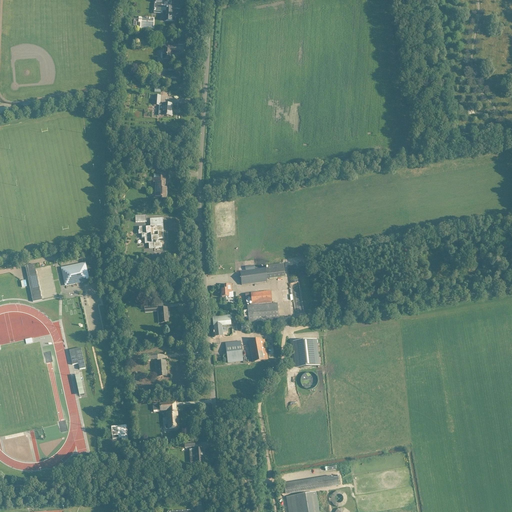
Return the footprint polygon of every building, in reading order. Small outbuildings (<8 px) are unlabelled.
[(154,0),(154,3),(156,3),(155,10),(167,11),(167,21),(176,22),(176,15),(178,14),(178,13),(176,13),(176,9),(180,9),(176,9),(172,8),(172,2),(167,1),(162,1),(162,0),(154,0)] [(162,60),(164,60),(171,60),(171,54),(175,54),(176,46),(169,46),(169,49),(165,49),(164,51),(161,51),(161,58),(162,59),(162,60)] [(172,113),(172,109),(172,105),(164,104),(164,111),(160,111),(160,116),(163,116),(171,117),(171,116),(172,116),(173,113),(172,113)] [(165,175),(161,175),(161,179),(151,179),(151,183),(156,184),(156,198),(162,198),(162,200),(166,200),(167,189),(164,189),(164,181),(165,181),(165,175)] [(164,231),(162,231),(162,226),(163,226),(163,225),(162,225),(150,225),(150,227),(139,227),(139,231),(138,231),(138,234),(142,234),(142,239),(145,238),(146,243),(149,243),(150,247),(154,247),(154,248),(155,248),(161,248),(160,242),(158,242),(158,239),(163,239),(163,234),(162,231),(164,231)] [(85,264),(62,269),(66,286),(89,281),(95,279),(91,262),(85,264)] [(42,300),(34,264),(25,266),(28,280),(30,286),(33,301),(33,302),(42,300)] [(266,269),(240,272),(242,285),(267,282),(267,280),(285,278),(283,265),(267,266),(268,269),(266,269)] [(224,285),(224,289),(221,289),(222,297),(228,297),(228,298),(233,298),(232,293),(232,285),(224,285)] [(263,293),(245,295),(246,299),(251,298),(252,307),(247,307),(248,311),(248,317),(249,323),(279,320),(277,304),(259,306),(258,305),(272,303),(271,292),(263,293)] [(79,294),(66,298),(69,310),(82,307),(79,294)] [(168,323),(167,308),(159,309),(160,315),(159,316),(159,320),(160,320),(160,324),(168,323)] [(232,328),(230,316),(213,318),(215,338),(224,337),(223,332),(227,332),(227,329),(232,328)] [(315,339),(296,341),(299,368),(318,366),(315,339)] [(259,340),(248,342),(252,364),(267,361),(263,341),(260,341),(259,340)] [(243,362),(241,342),(225,344),(228,364),(243,362)] [(81,348),(69,351),(72,365),(78,364),(80,370),(82,370),(85,369),(81,348)] [(166,372),(165,361),(157,362),(158,377),(167,376),(167,372),(166,372)] [(175,412),(175,410),(174,403),(160,404),(161,410),(167,410),(167,413),(167,417),(168,417),(169,425),(166,425),(165,426),(166,428),(166,429),(169,429),(178,428),(177,427),(178,427),(179,426),(179,423),(178,422),(177,423),(177,418),(178,418),(177,412),(175,412)] [(127,426),(111,427),(113,439),(122,438),(122,445),(128,444),(127,426)] [(203,449),(189,450),(190,457),(193,456),(193,458),(195,458),(196,463),(203,462),(203,453),(203,449)] [(339,486),(338,475),(284,484),(285,494),(339,486)] [(319,511),(316,493),(286,498),(288,511),(319,511)] [(338,511),(352,511),(351,503),(338,505),(338,511)]
